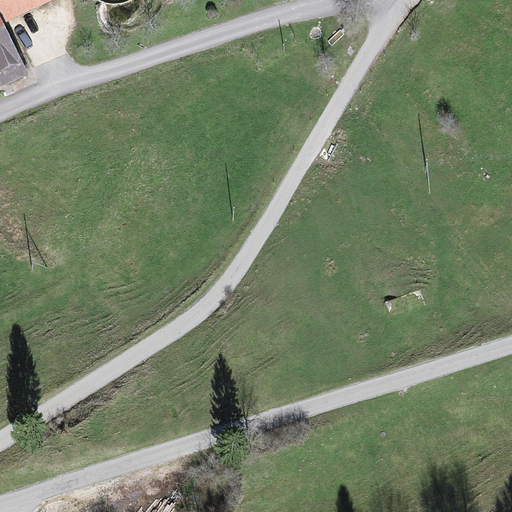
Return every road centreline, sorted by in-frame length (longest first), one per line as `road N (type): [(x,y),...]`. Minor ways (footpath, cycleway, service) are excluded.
road 1 (track): [(0,436),(196,309),(228,274),(408,0)]
road 2 (unclassified): [(511,346),(0,509)]
road 3 (track): [(0,121),(60,90),(366,0)]
